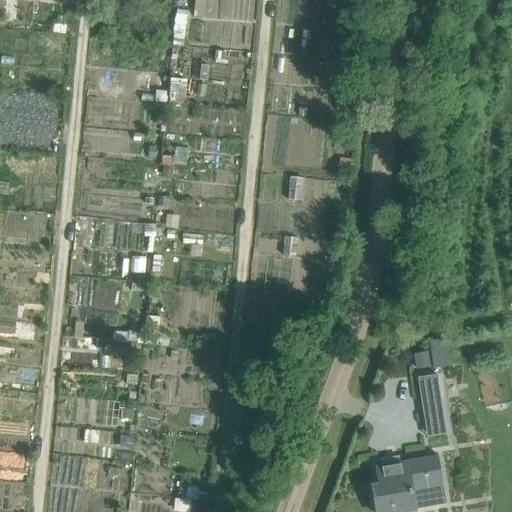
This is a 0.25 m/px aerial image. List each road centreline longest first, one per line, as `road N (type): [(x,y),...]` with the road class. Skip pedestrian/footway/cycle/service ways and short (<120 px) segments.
road 1 (track): [(216,511),(267,0),(85,0),(35,511)]
road 2 (unclassified): [(286,511),(362,312),(381,210),(400,0)]
